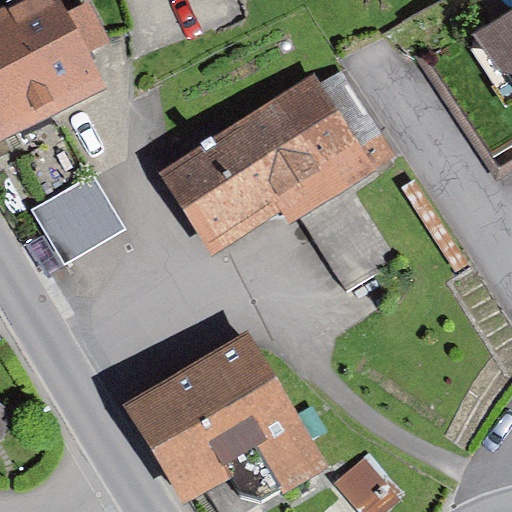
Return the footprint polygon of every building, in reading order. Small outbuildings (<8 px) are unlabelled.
[(62,0),(17,0),(2,8),(55,113),(107,88),(89,51),(109,41),(89,2),(69,13),(62,0)] [(2,8),(0,9),(0,141),(55,113),(2,8)] [(511,11),(476,36),(501,74),(511,74),(511,11)] [(470,26),(422,56),(488,158),(511,142),(511,90),(501,74),(476,36),(470,26)] [(316,74),(160,171),(211,254),(283,209),(292,224),(302,217),(354,185),(398,158),(343,71),(323,84),(316,74)] [(91,175),(31,211),(64,267),(125,231),(91,175)] [(416,180),(402,188),(456,275),(469,266),(416,180)] [(401,257),(354,185),(302,217),(351,290),(401,257)] [(42,238),(24,249),(41,278),(59,266),(42,238)] [(247,332),(125,407),(184,502),(206,488),(220,511),(251,511),(329,464),(247,332)] [(0,441),(20,418),(0,400),(0,441)] [(366,460),(335,488),(357,511),(389,511),(402,501),(366,460)]
